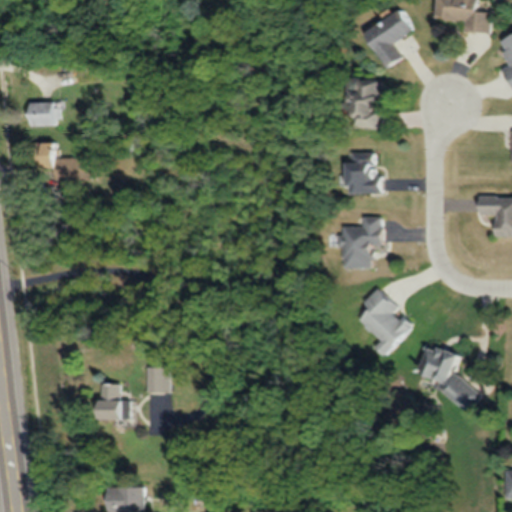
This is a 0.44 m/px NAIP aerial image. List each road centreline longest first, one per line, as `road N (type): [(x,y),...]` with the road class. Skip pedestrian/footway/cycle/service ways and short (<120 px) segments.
road 1 (residential): [(511,294),(465,288),(444,273),(435,250),(436,148),(459,97)]
road 2 (primary): [(20,511),(0,321)]
